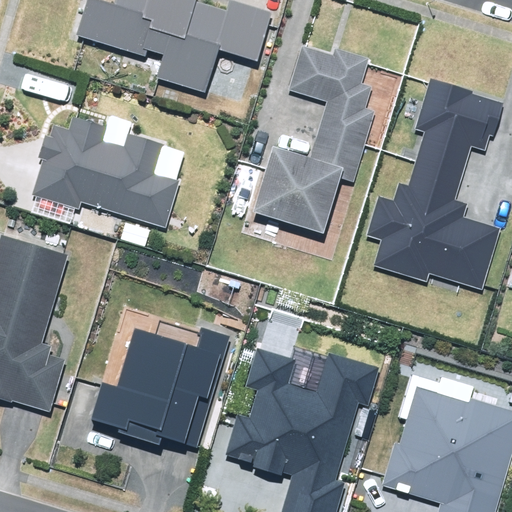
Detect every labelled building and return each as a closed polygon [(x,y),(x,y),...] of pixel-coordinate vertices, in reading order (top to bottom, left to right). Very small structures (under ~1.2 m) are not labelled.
[(157,78),(205,93),(219,49),(257,61),(273,13),(230,0),(229,0),(226,9),(197,0),(116,0),(115,5),(99,0),(88,0),(77,36),(145,58),(148,49),(164,54),(157,78)] [(273,146),(253,213),(323,234),(340,179),(354,183),(376,111),(365,108),(371,88),(360,84),(368,57),(335,47),(333,55),(302,45),(288,92),(327,103),(310,157),(273,146)] [(374,266),(427,282),(429,274),(482,290),(500,228),(464,218),(468,203),(455,199),(470,146),(487,151),(491,136),(494,137),(504,103),(473,95),(474,91),(431,78),(416,129),(424,131),(408,186),(399,184),(394,200),(379,196),(367,235),(382,239),(374,266)] [(79,205),(80,200),(172,223),(184,177),(154,170),(162,139),(128,130),(125,145),(101,138),(106,119),(76,112),(72,127),(53,122),(49,134),(40,131),(34,154),(40,155),(30,192),(79,205)] [(0,396),(49,412),(65,360),(49,355),(52,345),(41,342),(68,257),(2,236),(0,242),(0,396)] [(120,427),(119,433),(160,446),(162,438),(196,448),(229,337),(204,329),(198,347),(134,329),(117,386),(103,382),(92,419),(120,427)] [(280,511),(337,511),(346,483),(337,480),(360,403),(368,406),(379,368),(328,353),(317,392),(288,384),(295,359),(257,347),(245,387),(258,391),(250,418),(238,414),(226,456),(254,464),(253,467),(281,476),(282,471),(292,474),(280,511)] [(440,511),(495,511),(511,454),(511,410),(471,399),(470,402),(418,388),(401,444),(395,442),(383,486),(443,503),(440,511)]
